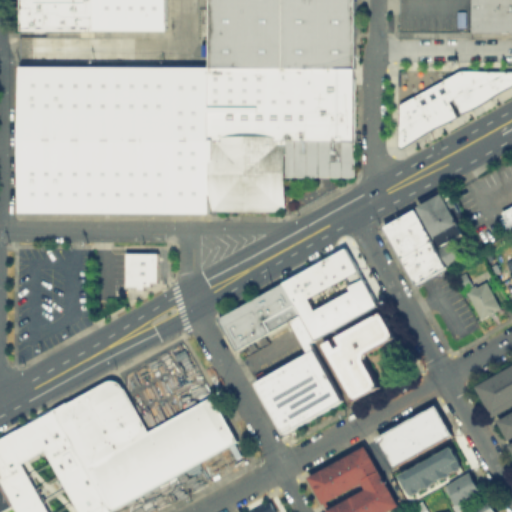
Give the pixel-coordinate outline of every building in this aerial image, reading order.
[(166,31),(165,0),(18,0),(18,29),(166,31)] [(473,0),(511,0),(511,38),(473,38),(473,0)] [(511,70),(511,85),(460,114),(452,98),(449,100),(457,116),(400,146),(397,145),(399,103),(459,70),(511,70)] [(286,174),(286,215),(206,213),(206,142),(286,142),(286,174)] [(463,260),(452,240),(461,235),(439,195),(382,226),(414,286),(463,260)] [(511,230),(510,231),(501,212),(511,205),(511,230)] [(220,318),(239,351),(294,320),(309,349),(259,386),(289,437),(351,402),(318,344),(380,307),(350,247),(220,318)] [(158,252),(126,252),(126,284),(138,284),(138,287),(143,287),(143,284),(150,284),(150,281),(158,281),(158,252)] [(463,291),(481,320),(500,309),(487,283),(478,288),(475,283),(463,291)] [(328,347),(361,401),(386,388),(370,359),(402,340),(387,313),(328,347)] [(511,364),(511,449),(509,444),(511,442),(511,432),(505,436),(477,385),(511,364)] [(51,409),(106,379),(109,378),(112,378),(115,379),(118,381),(125,390),(148,430),(211,395),(238,439),(108,511),(51,409)] [(377,436),(392,466),(450,435),(435,406),(377,436)] [(0,485),(0,437),(12,431),(51,409),(108,511),(14,511),(12,507),(0,485)] [(307,478),(366,444),(401,506),(390,511),(328,511),(365,490),(360,481),(322,503),(307,478)] [(430,456),(444,447),(447,451),(454,446),(459,454),(450,459),(457,470),(444,479),(430,456)] [(445,487),(469,472),(481,490),(454,505),(445,487)] [(421,486),(427,495),(440,488),(437,479),(421,486)] [(0,511),(0,485),(12,507),(2,511),(0,511)] [(273,511),(274,511),(269,500),(246,511),(273,511)] [(409,508),(411,511),(428,511),(421,500),(409,508)] [(468,511),(489,501),(494,511),(468,511)]
